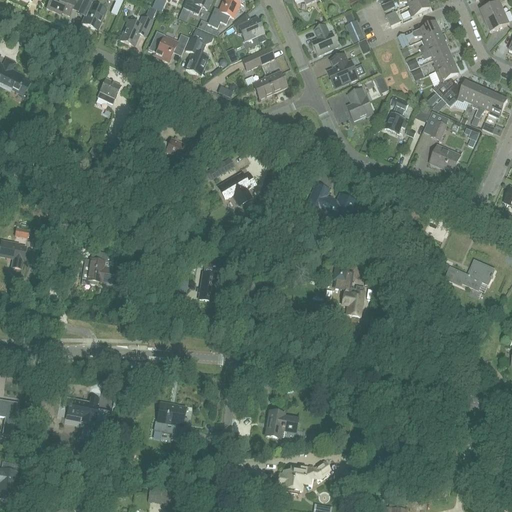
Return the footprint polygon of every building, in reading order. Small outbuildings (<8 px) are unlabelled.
[(69,0),(50,0),(46,9),(55,14),(56,12),(69,17),(76,3),(69,0)] [(84,0),(81,7),(88,10),(81,25),(97,32),(106,12),(93,6),(96,0),(84,0)] [(186,0),(182,10),(177,21),(182,23),(185,16),(185,14),(186,11),(198,16),(201,9),(207,11),(211,0),(186,0)] [(211,17),(207,26),(217,30),(220,23),(226,26),(229,18),(233,19),(239,5),(228,0),(224,0),(215,20),(211,17)] [(358,0),(354,0),(349,2),(352,11),(361,7),(358,0)] [(425,0),(423,0),(409,7),(410,11),(408,12),(411,19),(430,10),(425,0)] [(381,7),(384,13),(389,10),(387,4),(381,7)] [(485,23),(504,14),(499,4),(480,12),(485,23)] [(386,17),(391,28),(400,23),(395,13),(386,17)] [(504,14),(485,23),(490,34),(509,25),(504,14)] [(246,15),(233,25),(237,35),(239,36),(241,35),(244,42),(257,37),(258,39),(263,37),(265,42),(266,42),(256,20),(252,22),(246,15)] [(145,38),(152,23),(141,19),(138,26),(128,22),(120,42),(128,46),(128,45),(134,48),(139,36),(145,38)] [(345,27),(353,46),(365,40),(357,22),(345,27)] [(424,41),(441,34),(436,23),(412,33),(414,38),(422,37),(424,41)] [(312,43),(318,57),(338,49),(332,35),(329,36),(325,27),(314,32),(317,38),(319,37),(320,40),(312,43)] [(219,33),(206,28),(204,32),(217,38),(219,33)] [(169,63),(175,50),(182,53),(188,40),(180,36),(177,44),(163,38),(164,37),(156,33),(148,52),(156,55),(155,57),(169,63)] [(441,34),(424,41),(426,45),(419,50),(422,55),(445,44),(444,42),(446,41),(444,36),(442,37),(441,34)] [(409,47),(404,35),(397,38),(402,50),(407,48),(409,47)] [(192,55),(185,71),(196,76),(198,75),(200,76),(208,59),(200,56),(199,53),(203,44),(191,39),(185,52),(192,55)] [(366,40),(358,44),(363,56),(372,53),(366,40)] [(445,44),(422,55),(424,61),(431,58),(433,62),(450,54),(445,44)] [(401,51),(404,58),(406,57),(410,55),(407,48),(402,50),(401,51)] [(269,49),(255,55),(260,66),(274,60),(269,49)] [(450,54),(433,62),(435,66),(432,68),(435,73),(454,65),(450,54)] [(260,66),(255,55),(242,61),(247,72),(260,66)] [(332,87),(334,87),(335,89),(350,82),(351,84),(357,81),(356,80),(358,79),(351,64),(347,66),(343,57),(332,62),(336,71),(328,74),(331,81),(330,82),(332,87)] [(30,84),(20,78),(21,76),(11,71),(15,65),(6,60),(3,67),(1,66),(0,67),(0,87),(10,92),(11,90),(23,96),(30,84)] [(227,64),(225,61),(222,60),(220,61),(218,64),(220,67),(223,68),(226,67),(227,64)] [(410,72),(419,68),(416,60),(407,64),(410,72)] [(454,65),(435,73),(435,74),(438,73),(439,76),(437,78),(440,84),(433,90),(441,100),(454,88),(447,81),(459,76),(454,65)] [(414,82),(424,78),(420,69),(411,74),(414,82)] [(280,73),(266,79),(273,95),(287,89),(280,73)] [(379,87),(386,84),(384,80),(382,76),(375,79),(379,87)] [(266,79),(252,85),(259,101),(273,95),(266,79)] [(121,87),(106,80),(97,99),(112,106),(115,101),(121,87)] [(460,94),(454,88),(441,100),(450,109),(457,102),(463,105),(465,102),(469,104),(476,87),(465,83),(460,94)] [(486,92),(476,87),(469,104),(472,106),(472,109),(477,111),(478,111),(486,92)] [(348,108),(354,122),(366,117),(366,119),(373,115),(366,99),(365,99),(362,91),(348,97),(351,104),(352,103),(353,106),(348,108)] [(478,111),(477,111),(474,118),(479,121),(481,117),(484,114),(485,111),(489,113),(497,97),(486,92),(478,111)] [(391,115),(384,130),(398,136),(401,128),(405,130),(408,122),(405,121),(401,119),(404,113),(405,113),(409,104),(393,97),(389,106),(395,109),(392,115),(391,115)] [(507,101),(497,97),(489,113),(493,115),(493,118),(499,120),(507,101)] [(413,118),(426,124),(431,113),(417,107),(413,118)] [(432,114),(428,124),(435,126),(438,117),(432,114)] [(446,127),(437,123),(431,138),(440,142),(446,127)] [(482,130),(493,135),(495,130),(484,125),(482,130)] [(405,135),(413,138),(416,133),(408,129),(405,135)] [(120,130),(111,145),(119,150),(128,135),(120,130)] [(472,132),(470,136),(471,140),(475,142),(479,135),(472,132)] [(100,161),(104,154),(101,152),(107,142),(97,137),(92,148),(93,148),(89,156),(100,161)] [(157,168),(164,152),(188,163),(193,150),(172,141),(170,145),(157,139),(153,148),(154,148),(147,163),(157,168)] [(437,147),(429,165),(439,169),(440,167),(453,173),(460,157),(437,147)] [(212,181),(234,168),(229,160),(207,172),(212,181)] [(191,188),(195,177),(187,174),(182,185),(191,188)] [(242,205),(251,200),(246,191),(255,186),(252,180),(247,183),(242,174),(218,188),(225,201),(236,194),(242,205)] [(329,191),(316,185),(304,213),(317,219),(320,211),(331,216),(328,223),(344,231),(350,218),(351,219),(354,212),(352,212),(356,203),(340,196),(337,203),(326,198),(329,191)] [(29,231),(16,229),(14,238),(27,240),(28,234),(29,231)] [(418,234),(413,246),(420,250),(425,240),(426,238),(418,234)] [(200,240),(189,237),(186,249),(198,251),(200,240)] [(429,256),(434,245),(425,240),(420,250),(419,252),(429,256)] [(1,242),(0,247),(0,257),(13,260),(11,269),(21,271),(22,262),(23,262),(26,249),(19,248),(19,246),(1,242)] [(203,274),(199,301),(212,303),(216,276),(217,271),(221,272),(223,261),(210,259),(209,267),(206,267),(205,275),(203,274)] [(488,286),(495,269),(474,260),(468,277),(450,269),(445,280),(461,287),(462,285),(478,292),(482,284),(488,286)] [(101,284),(101,282),(113,284),(115,271),(103,269),(104,263),(91,261),(87,282),(101,284)] [(344,292),(341,306),(348,307),(346,316),(360,319),(365,289),(355,287),(355,290),(351,290),(353,273),(348,272),(349,269),(334,267),(332,282),(334,283),(333,290),(344,292)] [(335,312),(317,309),(315,319),(334,322),(335,312)] [(250,331),(259,331),(259,318),(251,317),(250,331)] [(68,409),(67,416),(82,419),(82,423),(85,424),(83,434),(96,436),(93,451),(108,454),(110,443),(106,442),(108,428),(100,426),(94,425),(98,401),(90,399),(89,404),(70,401),(70,400),(63,398),(61,408),(68,409)] [(17,406),(7,404),(4,419),(2,435),(12,436),(17,406)] [(161,405),(158,424),(173,427),(171,439),(184,441),(187,424),(183,423),(185,409),(161,405)] [(266,437),(276,439),(278,428),(282,429),(281,430),(285,430),(285,429),(294,431),(295,424),(297,425),(298,421),(283,419),(284,417),(270,415),(266,437)] [(339,443),(342,429),(334,427),(331,438),(323,436),(321,446),(329,448),(331,441),(339,443)] [(126,450),(123,459),(133,462),(136,454),(126,450)] [(279,476),(277,486),(280,487),(280,489),(301,493),(302,486),(309,487),(311,479),(318,480),(319,479),(329,472),(323,463),(314,470),(299,467),(299,469),(291,468),(290,474),(283,473),(282,477),(279,476)] [(341,475),(357,496),(366,489),(363,485),(374,477),(364,465),(354,472),(350,467),(341,475)] [(0,470),(0,499),(13,502),(18,473),(1,470),(1,471),(0,470)] [(148,503),(172,507),(174,488),(150,485),(148,503)]
